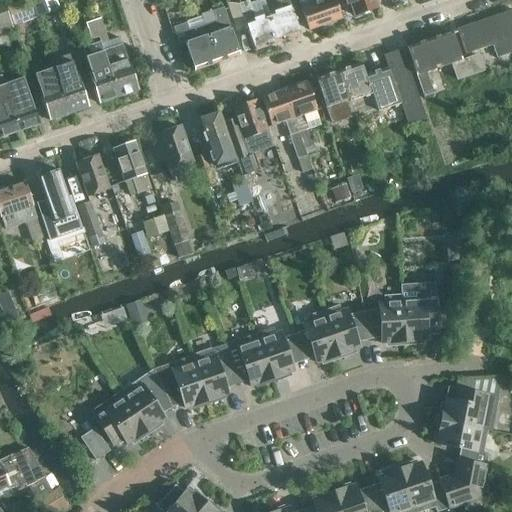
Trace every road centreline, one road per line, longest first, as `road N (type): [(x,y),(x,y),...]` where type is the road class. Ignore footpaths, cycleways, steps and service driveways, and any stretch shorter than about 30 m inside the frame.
road 1 (residential): [(175,100),(474,0)]
road 2 (residential): [(199,441),(235,490),(389,448),(414,412),(407,379)]
road 3 (residential): [(199,441),(286,408),(407,379)]
road 4 (residential): [(0,166),(175,100)]
road 5 (residential): [(89,511),(199,441)]
road 6 (residential): [(407,379),(480,364),(486,316)]
